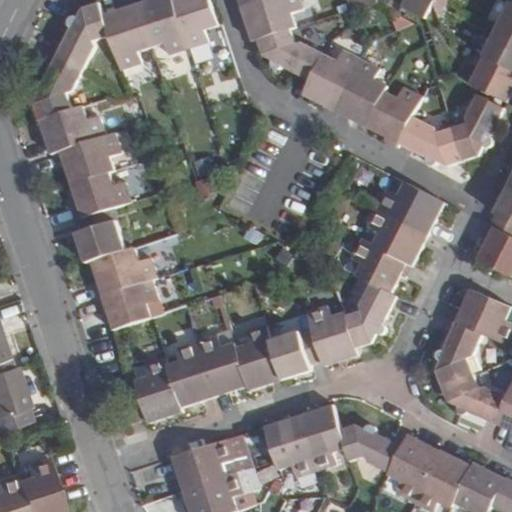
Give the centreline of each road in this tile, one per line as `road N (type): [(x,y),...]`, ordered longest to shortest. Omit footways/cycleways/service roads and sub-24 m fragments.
road 1 (residential): [(228,0),(263,90),(477,202)]
road 2 (residential): [(0,145),(101,461)]
road 3 (residential): [(101,461),(336,387),(383,389)]
road 4 (residential): [(383,389),(511,463)]
road 5 (residential): [(446,265),(383,389)]
